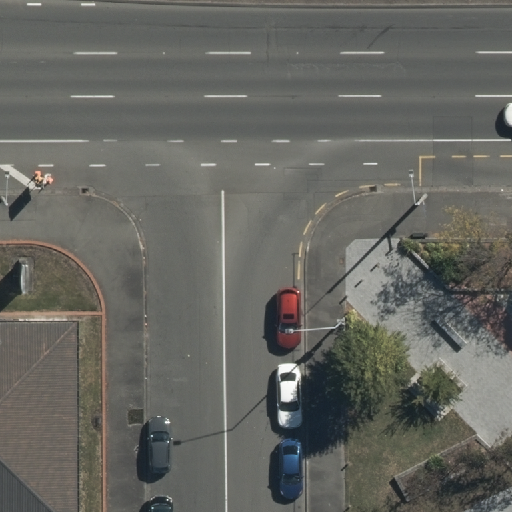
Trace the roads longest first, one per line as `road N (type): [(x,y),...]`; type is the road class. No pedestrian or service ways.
road 1 (residential): [(227,511),(215,71)]
road 2 (primary): [(511,71),(215,71)]
road 3 (primary): [(215,71),(0,72)]
